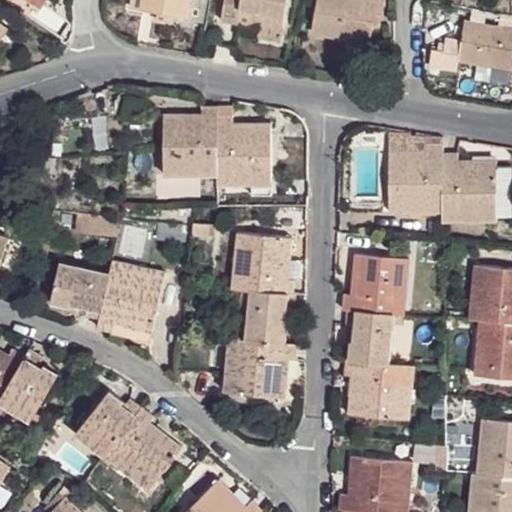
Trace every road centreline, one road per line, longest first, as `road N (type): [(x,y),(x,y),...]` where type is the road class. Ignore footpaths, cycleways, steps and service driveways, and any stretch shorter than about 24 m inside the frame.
road 1 (residential): [(332,97),(318,511)]
road 2 (residential): [(309,511),(270,469),(158,379),(91,342),(0,308)]
road 3 (residential): [(103,70),(133,63),(332,97)]
